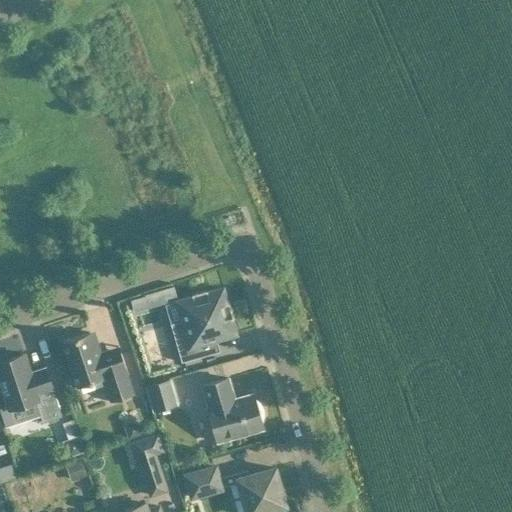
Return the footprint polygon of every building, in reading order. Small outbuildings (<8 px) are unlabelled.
[(192,296),(176,301),(182,320),(170,323),(181,362),(220,351),(217,339),(236,334),(231,318),(233,318),(229,302),(227,303),(222,288),(207,292),(206,290),(191,294),(192,296)] [(98,359),(89,332),(62,341),(77,387),(102,378),(110,402),(133,394),(125,370),(126,369),(120,352),(98,359)] [(30,373),(24,354),(10,358),(8,352),(0,354),(0,383),(9,410),(35,401),(43,423),(62,416),(45,368),(30,373)] [(234,399),(227,378),(202,385),(208,406),(207,407),(217,441),(263,428),(261,423),(263,417),(263,413),(263,409),(261,406),(259,402),(254,398),(253,393),(234,399)] [(176,404),(169,379),(146,386),(153,411),(176,404)] [(151,411),(156,425),(167,422),(162,408),(151,411)] [(74,421),(65,424),(70,439),(79,436),(74,421)] [(138,421),(125,426),(129,439),(142,435),(138,421)] [(159,441),(143,446),(148,462),(140,464),(150,495),(166,490),(156,459),(164,456),(159,441)] [(82,461),(70,464),(75,479),(86,476),(82,461)] [(285,505),(274,468),(248,475),(247,470),(218,478),(215,467),(185,475),(191,497),(221,488),(221,487),(238,482),(246,511),(265,511),(285,505)] [(30,469),(7,479),(13,493),(36,484),(30,469)] [(12,511),(28,511),(25,494),(9,497),(12,511)] [(160,511),(159,506),(147,510),(145,503),(117,511),(160,511)]
